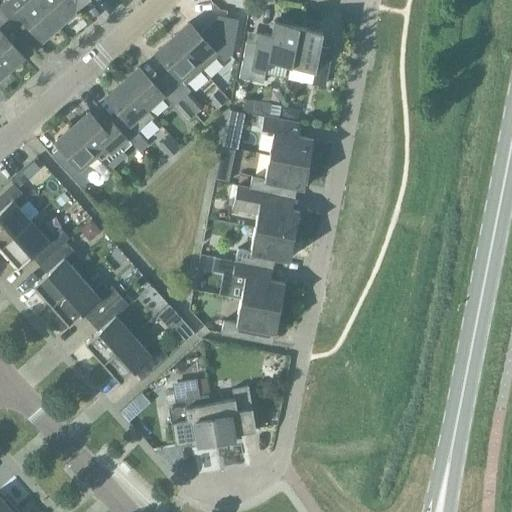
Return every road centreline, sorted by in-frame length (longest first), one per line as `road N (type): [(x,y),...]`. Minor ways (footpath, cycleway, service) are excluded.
road 1 (residential): [(190,497),(242,498),(280,468),(368,12)]
road 2 (secondary): [(449,464),(511,146)]
road 3 (residential): [(0,143),(160,0)]
road 4 (tertiary): [(124,511),(6,384)]
